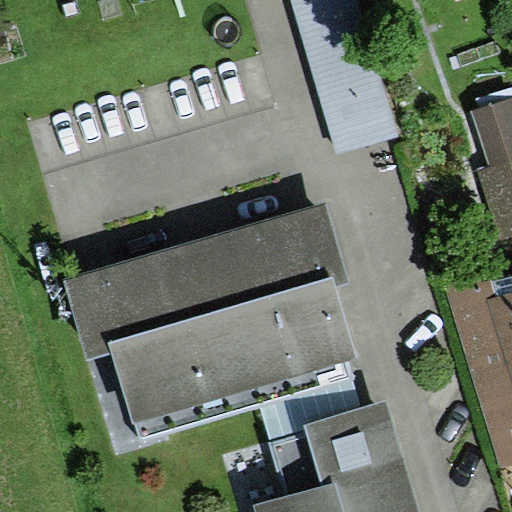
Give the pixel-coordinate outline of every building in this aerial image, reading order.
[(364,0),(287,0),(336,158),(406,137),(364,0)] [(476,169),(499,241),(511,236),(511,100),(470,114),(487,166),(476,169)] [(137,449),(359,380),(331,290),(348,285),(322,204),(60,285),(86,366),(109,359),(137,449)] [(511,292),(489,300),(477,265),(438,276),(500,474),(511,469),(511,292)] [(415,511),(384,406),(266,441),(283,501),(252,510),(252,511),(415,511)]
